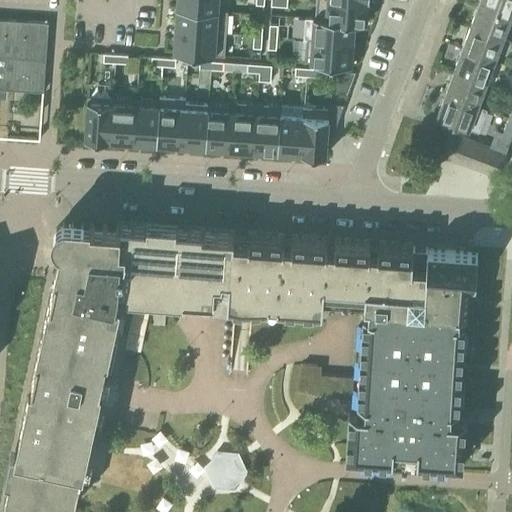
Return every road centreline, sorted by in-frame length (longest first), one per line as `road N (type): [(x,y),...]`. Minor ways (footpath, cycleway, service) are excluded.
road 1 (residential): [(357,204),(0,178)]
road 2 (residential): [(357,204),(426,0)]
road 3 (residential): [(511,216),(357,204)]
